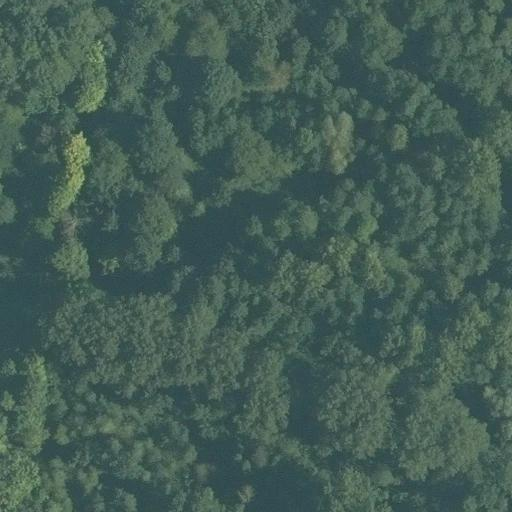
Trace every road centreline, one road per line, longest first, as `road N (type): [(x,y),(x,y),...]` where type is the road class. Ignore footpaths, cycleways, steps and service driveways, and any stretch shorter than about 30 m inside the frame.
road 1 (track): [(119,0),(108,69),(38,317)]
road 2 (track): [(511,193),(461,139),(409,53),(391,0)]
road 3 (track): [(38,317),(0,483)]
